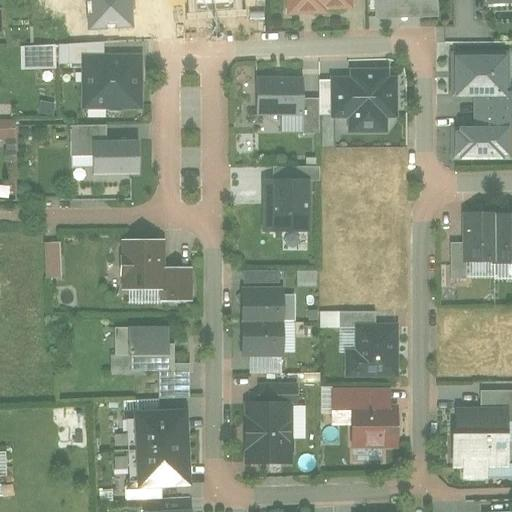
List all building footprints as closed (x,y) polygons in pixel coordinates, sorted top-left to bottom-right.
[(84,0),(87,32),(133,29),(131,0),(84,0)] [(193,0),(195,14),(235,11),(234,0),(193,0)] [(284,0),(285,13),(347,11),(346,0),(284,0)] [(436,0),(370,0),(372,29),(421,26),(421,19),(437,18),(436,0)] [(80,65),(81,108),(140,107),(138,54),(101,55),(100,43),(65,44),(65,65),(80,65)] [(19,70),(54,69),(53,46),(18,47),(19,70)] [(509,51),(450,52),(450,100),(472,99),(472,112),(502,112),(502,97),(510,96),(509,51)] [(348,116),(349,134),(393,133),(391,68),(347,70),(348,81),(330,82),(331,117),(348,116)] [(258,84),(260,122),(305,120),(306,137),(322,136),(320,101),(305,102),(304,82),(258,84)] [(502,112),(472,112),(473,128),(450,129),(450,162),(510,161),(509,126),(502,126),(502,112)] [(0,157),(16,157),(14,123),(0,123),(0,157)] [(86,156),(87,176),(135,174),(134,141),(104,143),(103,126),(67,127),(69,156),(86,156)] [(271,169),(271,235),(309,235),(309,169),(271,169)] [(493,212),(460,213),(460,243),(449,243),(450,280),(464,280),(463,264),(494,263),(493,212)] [(163,239),(119,240),(120,292),(149,291),(149,304),(190,303),(189,268),(163,268),(163,239)] [(241,288),(241,353),(281,354),(281,288),(241,288)] [(344,352),(345,375),(398,374),(397,323),(374,324),(373,312),(337,313),(338,330),(352,330),(353,351),(344,352)] [(126,328),(126,373),(158,372),(158,398),(188,398),(188,370),(169,370),(169,328),(126,328)] [(346,448),(398,448),(399,388),(346,387),(346,448)] [(462,410),(464,476),(511,473),(511,419),(511,389),(481,390),(481,409),(462,410)] [(244,403),(245,464),(294,463),(294,444),(307,444),(306,417),(294,418),(294,402),(244,403)] [(185,409),(128,410),(129,449),(186,448),(185,409)] [(186,448),(129,449),(129,487),(186,487),(186,448)]
